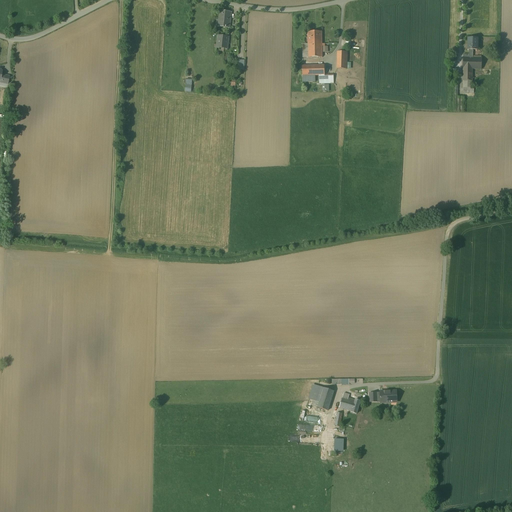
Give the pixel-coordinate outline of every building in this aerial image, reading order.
[(232,12),(220,11),(219,20),(231,21),(232,12)] [(231,21),(219,20),(218,27),(230,28),(231,21)] [(321,44),(321,33),(308,33),(308,44),(321,44)] [(229,37),(218,36),(216,48),(227,49),(229,37)] [(477,39),(468,38),(468,49),(468,54),(469,54),(469,58),(473,58),(473,50),(477,50),(477,39)] [(308,44),(303,44),(304,57),(322,57),(321,44),(308,44)] [(347,52),(337,52),(337,69),(347,69),(347,52)] [(469,58),(463,58),(463,69),(473,69),(473,58),(469,58)] [(482,59),(473,58),(473,69),(482,70),(482,59)] [(325,66),(302,66),(302,76),(315,76),(319,76),(325,76),(325,75),(325,66)] [(473,69),(463,69),(463,81),(472,82),(473,69)] [(9,77),(1,75),(0,81),(0,82),(7,84),(9,77)] [(334,75),(325,75),(325,76),(319,76),(319,84),(334,83),(334,75)] [(334,391),(313,385),(309,399),(313,400),(312,406),(328,411),(334,391)] [(396,391),(380,392),(380,394),(380,402),(381,403),(397,402),(396,391)] [(355,401),(348,399),(349,395),(344,393),(339,408),(351,412),(351,413),(356,414),(361,401),(355,400),(355,401)]
